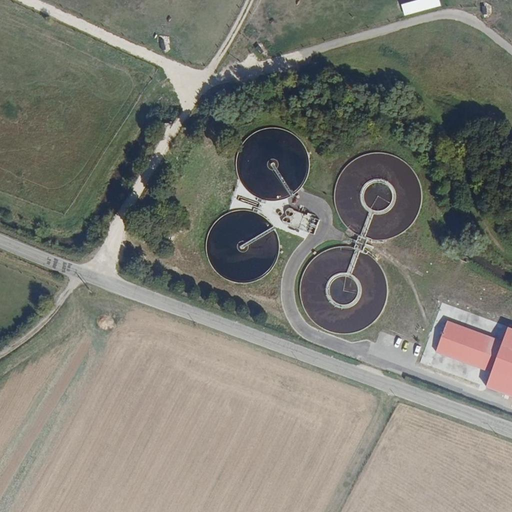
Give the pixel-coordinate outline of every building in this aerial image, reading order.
[(414,0),(401,3),(404,15),(441,7),(439,0),(414,0)] [(258,193),(257,196),(261,198),(263,195),(265,196),(268,197),(270,197),(273,197),(275,197),(278,197),(280,197),(283,196),(288,195),(290,194),(295,191),(297,190),(299,188),(301,187),(302,185),(304,183),(306,181),(307,178),(308,176),(309,174),(310,171),(311,169),(311,166),(312,161),(312,159),(312,156),(311,154),(311,151),(310,149),(309,146),(308,144),(307,141),(306,139),(304,137),(301,133),(297,130),(292,127),(290,126),(288,125),(285,124),(283,124),(280,123),(278,123),(275,123),(273,123),(270,123),(268,123),(263,125),(260,126),(258,127),(256,128),(253,129),(249,132),(248,134),(246,136),(244,138),(243,140),(240,145),(239,150),(238,152),(238,155),(237,157),(237,160),(237,163),(238,165),(238,168),(239,170),(239,173),(240,175),(242,177),(244,182),(246,184),(248,186),(249,187),(251,189),(253,191),(258,193)] [(355,235),(357,237),(352,248),(349,248),(346,247),(343,247),(340,246),(334,247),(331,247),(328,248),(325,249),(323,250),(320,251),(317,252),(315,254),(312,255),(310,257),(308,259),(306,262),(304,264),(302,266),(300,269),(299,272),(298,274),(297,277),(296,280),(295,283),(295,286),(295,289),(295,292),(295,295),(295,298),(296,301),(297,304),(298,307),(299,310),(300,312),(302,315),(304,317),(306,320),(308,322),(310,324),(312,326),(315,328),(317,329),(320,331),(323,332),(325,333),(328,334),(331,334),(334,335),(337,335),(340,335),(343,335),(346,334),(349,334),(352,333),(355,332),(358,331),(361,329),(363,328),(366,326),(368,324),(370,322),(372,320),(374,318),(376,315),(377,313),(379,310),(380,307),(381,304),(382,301),(383,299),(383,296),(383,292),(383,289),(383,286),(383,284),(382,281),(381,278),(380,275),(378,269),(376,267),(374,264),(373,262),(371,260),(368,258),(366,256),(364,254),(361,252),(366,241),(369,242),(372,242),(375,243),(378,243),(381,243),(384,243),(387,242),(390,242),(393,241),(396,240),(398,238),(401,237),(404,235),(406,234),(408,232),(411,230),(413,227),(415,225),(416,223),(418,220),(419,217),(421,215),(422,212),(422,209),(423,206),(423,203),(424,200),(424,197),(423,194),(423,191),(422,188),(421,185),(420,182),(419,179),(418,176),(416,174),(414,171),(413,169),(410,167),(408,165),(406,163),(403,161),(401,160),(395,157),(393,156),(390,155),(387,154),(384,154),(381,154),(378,154),(375,154),(372,155),(369,155),(366,156),(363,157),(357,160),(355,161),(352,163),(350,165),(348,167),(346,169),(344,171),(342,174),(340,176),(339,179),(338,182),(337,185),(336,188),(335,191),(335,194),(335,197),(335,200),(335,203),(335,206),(336,209),(337,212),(338,215),(339,217),(340,220),(342,223),(344,225),(345,227),(347,230),(350,232),(352,234),(355,235)] [(237,194),(260,204),(262,201),(239,191),(237,194)] [(258,205),(254,203),(252,206),(250,206),(247,205),(244,204),(242,204),(238,204),(236,204),(234,204),(230,205),(226,207),(224,208),(220,210),(216,212),(213,215),(212,217),(210,219),(208,221),(207,224),(206,227),(205,228),(204,230),(203,233),(203,236),(203,238),(203,241),(203,244),(203,247),(204,250),(204,253),(205,256),(207,258),(208,261),(209,262),(211,265),(213,267),(214,268),(216,269),(218,271),(221,273),(223,275),(228,276),(231,277),(234,278),(237,278),(239,278),(242,278),(245,278),(250,277),(253,276),(254,276),(258,274),(262,271),(265,269),(267,267),(270,263),(272,261),(273,258),(275,255),(276,252),(277,249),(277,244),(277,239),(277,236),(277,235),(276,232),(275,229),(274,226),(273,223),(271,220),(269,218),(268,216),(266,214),(263,212),(260,209),(257,208),(258,205)] [(287,222),(313,233),(319,218),(293,207),(292,206),(291,205),(290,205),(289,205),(288,205),(287,206),(286,207),(285,208),(285,209),(285,210),(286,212),(285,213),(284,214),(283,214),(282,215),(281,216),(281,217),(281,219),(282,220),(282,221),(283,221),(283,222),(284,222),(285,222),(286,222),(287,222)] [(511,351),(511,354),(506,352),(509,345),(459,324),(446,355),(496,376),(499,369),(504,371),(500,378),(494,392),(511,399),(511,351)]
